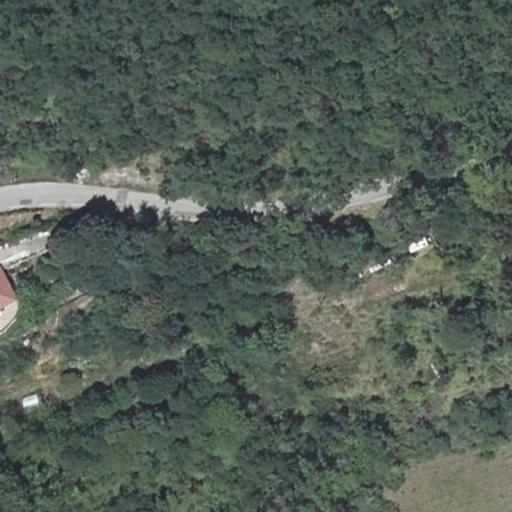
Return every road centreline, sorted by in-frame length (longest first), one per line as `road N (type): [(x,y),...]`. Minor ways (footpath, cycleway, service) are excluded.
road 1 (tertiary): [(0,199),(297,208),(511,155)]
road 2 (track): [(0,257),(64,236),(121,201)]
